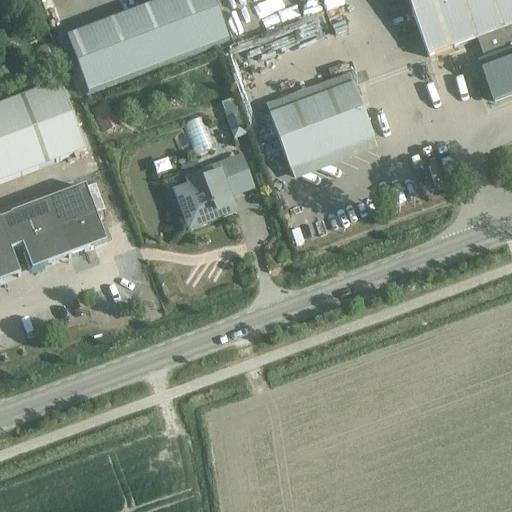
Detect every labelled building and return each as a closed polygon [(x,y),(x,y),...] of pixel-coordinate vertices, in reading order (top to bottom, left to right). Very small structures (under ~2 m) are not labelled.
[(211,0),(173,0),(66,41),(87,97),(228,44),(211,0)] [(511,0),(405,0),(427,59),(476,41),(484,64),(478,66),(492,104),(511,96),(511,0)] [(59,85),(0,107),(0,184),(85,153),(59,85)] [(306,104),(268,118),(289,173),(325,160),(373,142),(352,87),(306,104)] [(501,155),(505,164),(511,161),(511,155),(511,152),(501,155)] [(226,191),(248,183),(239,160),(194,177),(197,185),(174,193),(188,231),(234,214),(226,191)] [(69,259),(106,245),(85,189),(47,203),(69,259)] [(0,285),(20,278),(11,253),(22,249),(31,273),(69,259),(47,203),(10,217),(10,219),(0,222),(0,285)]
